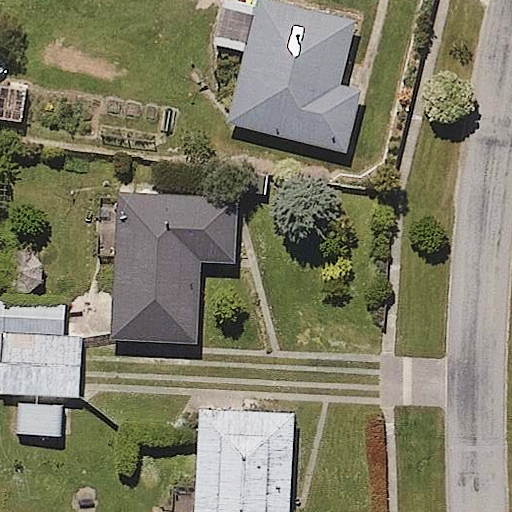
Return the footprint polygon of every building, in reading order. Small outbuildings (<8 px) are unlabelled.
[(341,80),(357,23),(275,0),(262,0),(230,118),(350,151),(367,87),(341,80)] [(164,75),(100,60),(93,88),(157,104),(164,75)] [(241,260),(243,191),(123,187),(119,336),(203,339),(205,259),(241,260)] [(66,296),(0,295),(0,385),(3,386),(3,392),(83,394),(84,336),(65,336),(66,296)] [(311,323),(311,353),(383,354),(384,323),(311,323)] [(64,402),(16,402),(17,433),(64,433),(64,402)] [(294,511),(297,408),(203,406),(201,511),(294,511)]
